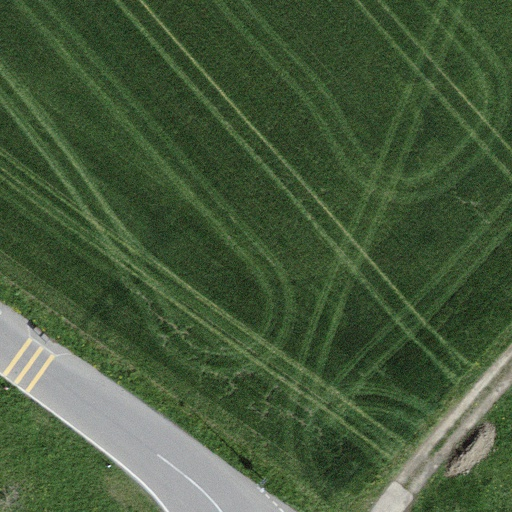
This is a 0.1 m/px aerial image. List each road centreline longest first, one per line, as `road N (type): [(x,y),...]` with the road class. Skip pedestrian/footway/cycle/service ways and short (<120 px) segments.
road 1 (residential): [(219,511),(185,477),(0,340)]
road 2 (track): [(389,511),(404,484),(511,367)]
